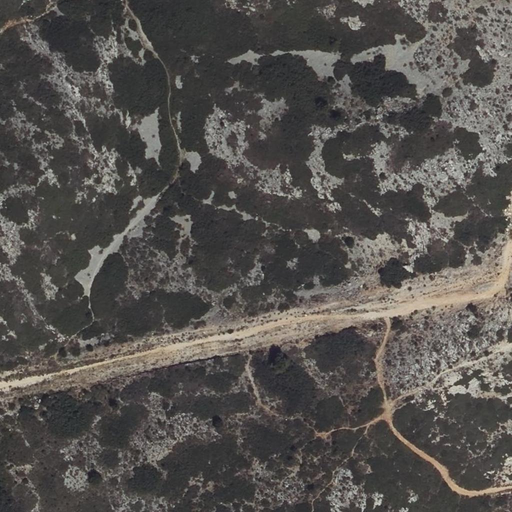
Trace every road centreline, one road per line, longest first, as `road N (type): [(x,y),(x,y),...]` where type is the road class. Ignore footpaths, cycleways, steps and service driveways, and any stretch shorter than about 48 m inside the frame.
road 1 (track): [(0,379),(481,280),(511,249)]
road 2 (track): [(385,301),(379,364),(391,419),(455,491),(511,485)]
